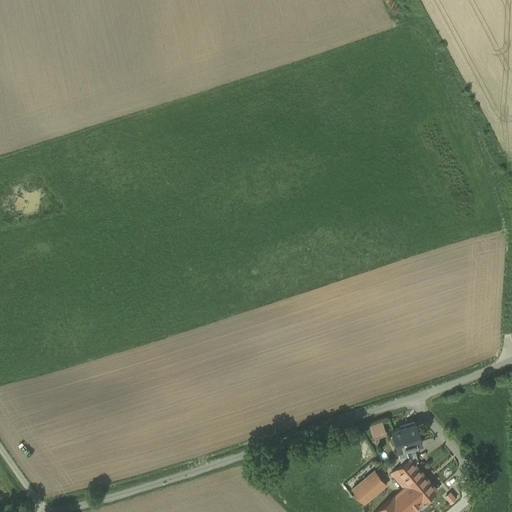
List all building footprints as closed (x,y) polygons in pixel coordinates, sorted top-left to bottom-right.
[(373,437),(386,434),(382,419),(369,423),(373,437)] [(416,421),(392,428),(398,449),(399,449),(403,462),(410,457),(414,462),(419,461),(414,444),(422,442),(416,421)] [(414,462),(410,457),(403,462),(392,472),(405,487),(395,495),(409,511),(437,488),(414,462)] [(375,469),(352,488),(356,493),(364,502),(387,483),(375,469)] [(450,492),(446,496),(451,502),(456,498),(450,492)] [(395,495),(375,511),(408,511),(409,511),(395,495)]
